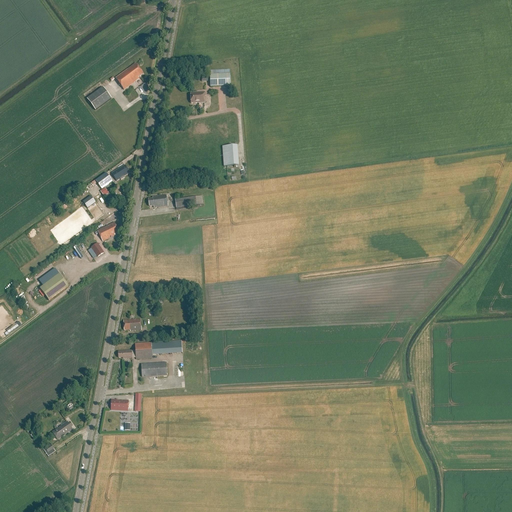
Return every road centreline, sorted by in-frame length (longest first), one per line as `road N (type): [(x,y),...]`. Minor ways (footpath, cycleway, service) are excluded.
road 1 (secondary): [(76,511),(173,0)]
road 2 (track): [(433,511),(404,349),(480,249),(511,190)]
road 3 (track): [(442,511),(413,351),(511,213)]
